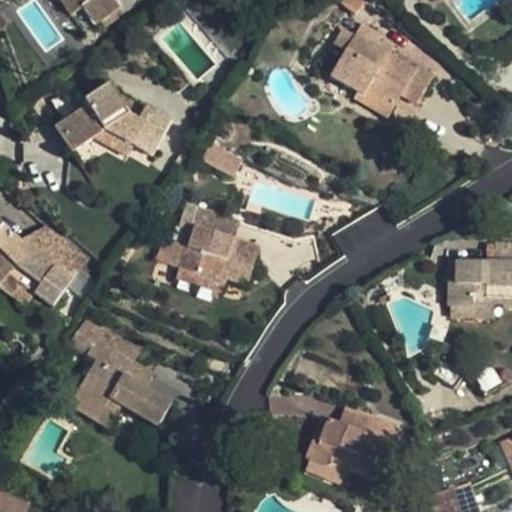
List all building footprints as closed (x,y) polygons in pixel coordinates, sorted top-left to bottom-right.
[(61,0),(72,14),(82,7),(87,3),(84,0),(61,0)] [(84,0),(87,3),(82,7),(96,25),(120,7),(115,0),(84,0)] [(367,0),(336,0),(356,15),(367,0)] [(362,23),(355,35),(346,50),(330,76),(358,93),(363,96),(369,88),(395,103),(401,95),(416,104),(433,76),(416,66),(414,69),(376,46),(381,35),(362,23)] [(346,50),(355,35),(344,28),(335,43),(346,50)] [(129,114),(114,91),(110,84),(85,101),(87,105),(56,126),(74,153),(95,139),(106,131),(133,145),(153,155),(171,121),(145,106),(139,119),(129,114)] [(387,118),(395,103),(369,88),(363,96),(358,93),(355,99),(387,118)] [(145,106),(114,91),(129,114),(139,119),(145,106)] [(400,98),(394,111),(411,118),(417,105),(400,98)] [(106,131),(95,139),(127,156),(133,145),(106,131)] [(242,161),(227,153),(220,167),(234,176),(242,161)] [(219,234),(224,216),(186,204),(179,225),(187,228),(175,267),(179,269),(197,275),(200,270),(227,279),(247,285),(259,247),(234,239),(219,234)] [(240,220),(224,216),(219,234),(234,239),(240,220)] [(34,256),(18,239),(0,220),(0,280),(0,281),(2,282),(10,276),(35,293),(53,306),(70,281),(34,256)] [(86,259),(44,223),(39,228),(18,239),(34,256),(70,281),(86,259)] [(448,307),(450,307),(472,307),(472,304),(492,304),(511,303),(511,245),(495,245),(495,263),(449,262),(448,307)] [(197,275),(179,269),(176,279),(222,294),(227,279),(200,270),(197,275)] [(2,282),(0,281),(0,286),(26,306),(35,293),(10,276),(2,282)] [(472,307),(450,307),(450,317),(492,318),(492,304),(472,304),(472,307)] [(76,330),(95,342),(97,339),(134,360),(141,349),(85,316),(76,330)] [(70,403),(98,421),(111,399),(122,406),(157,426),(172,402),(146,387),(136,381),(145,367),(134,360),(97,339),(95,342),(87,354),(96,360),(70,403)] [(136,381),(146,387),(154,372),(145,367),(136,381)] [(484,395),(502,386),(493,367),(472,378),(484,395)] [(3,399),(21,412),(38,386),(36,385),(21,374),(3,399)] [(111,399),(98,421),(109,428),(122,406),(111,399)] [(346,406),(339,424),(363,433),(370,416),(346,406)] [(363,433),(339,424),(322,417),(305,459),(309,460),(327,468),(329,463),(348,471),(376,482),(390,448),(395,451),(401,436),(395,434),(397,426),(370,416),(363,433)] [(511,439),(494,447),(506,475),(511,472),(511,439)] [(327,468),(309,460),(305,471),(342,486),(348,471),(329,463),(327,468)] [(23,511),(29,498),(0,486),(0,511),(23,511)] [(477,511),(481,511),(471,486),(442,497),(447,511),(477,511)] [(447,511),(442,497),(427,503),(429,511),(447,511)]
